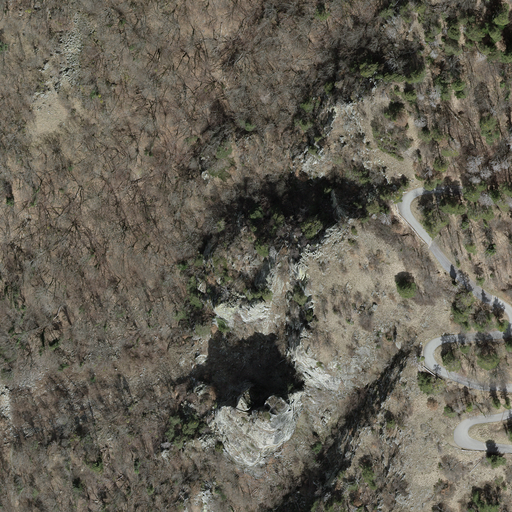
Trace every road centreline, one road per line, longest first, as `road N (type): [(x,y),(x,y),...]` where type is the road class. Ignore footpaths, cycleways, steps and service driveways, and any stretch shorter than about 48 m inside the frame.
road 1 (track): [(511,329),(427,347),(437,369),(465,384),(511,387)]
road 2 (track): [(436,189),(416,193),(405,208),(468,281)]
